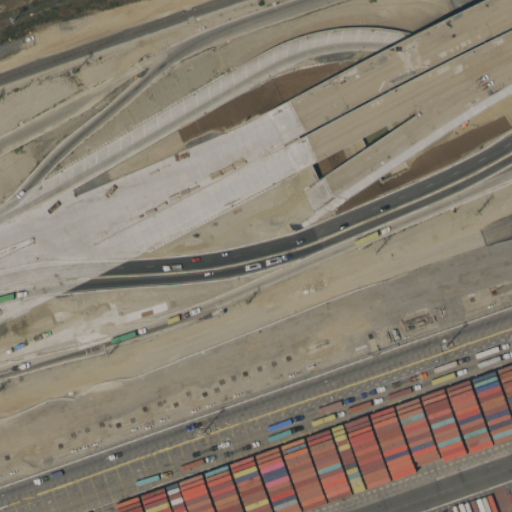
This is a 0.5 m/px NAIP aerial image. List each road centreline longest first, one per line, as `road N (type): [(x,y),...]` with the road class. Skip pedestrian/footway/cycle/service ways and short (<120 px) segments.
road 1 (motorway): [(511,72),(383,44),(298,49),(0,212)]
road 2 (motorway): [(0,364),(169,316),(511,175)]
road 3 (motorway): [(0,364),(170,295),(324,191)]
road 4 (motorway): [(0,306),(305,151)]
road 5 (motorway): [(290,120),(0,272)]
road 6 (motorway): [(290,120),(0,229)]
road 7 (motorway): [(511,7),(290,120)]
road 8 (motorway): [(305,151),(511,47)]
road 9 (motorway): [(324,191),(511,69)]
